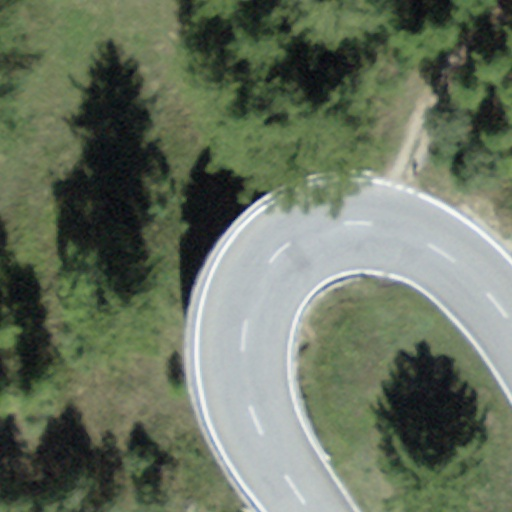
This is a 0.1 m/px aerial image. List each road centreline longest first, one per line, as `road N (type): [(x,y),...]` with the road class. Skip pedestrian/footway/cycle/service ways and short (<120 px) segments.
road 1 (secondary): [(511,321),(443,251),(398,231),(331,226),(272,259),(241,323),(239,364),(246,402),(310,511)]
road 2 (track): [(380,227),(485,0)]
